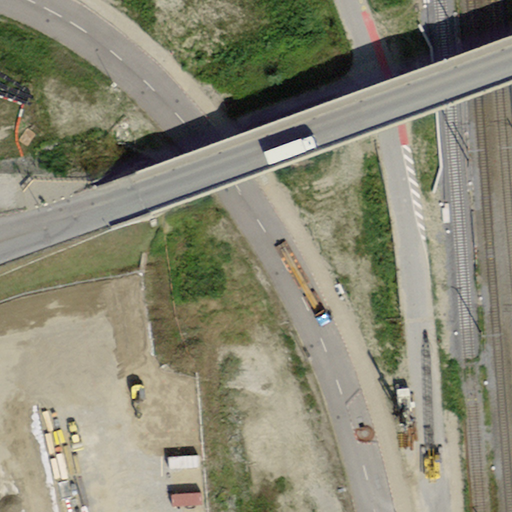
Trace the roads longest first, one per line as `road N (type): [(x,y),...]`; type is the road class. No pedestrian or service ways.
road 1 (unclassified): [(369,511),(345,384),(242,193),(166,97),(68,15),(23,0)]
road 2 (unclassified): [(0,242),(511,55)]
